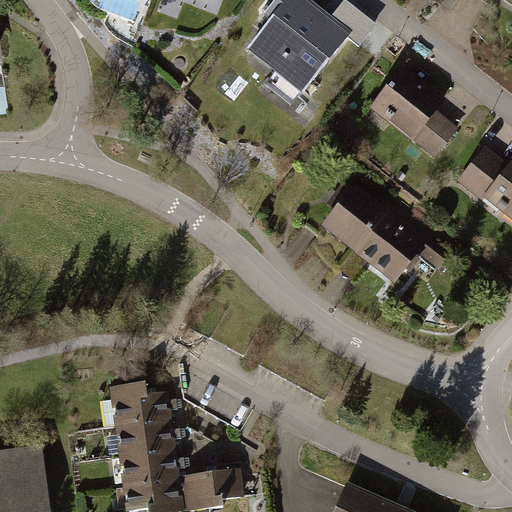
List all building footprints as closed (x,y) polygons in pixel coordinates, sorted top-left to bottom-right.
[(345,39),(296,0),(284,0),(243,50),(300,96),(345,39)] [(511,0),(489,0),(511,11),(511,0)] [(444,106),(400,73),(370,112),(433,160),(453,133),(434,119),(444,106)] [(511,166),(508,172),(485,153),(459,187),(511,228),(511,166)] [(424,244),(343,187),(312,232),(393,288),(424,244)] [(146,385),(115,389),(110,390),(125,511),(224,511),(223,503),(245,500),(241,470),(181,478),(170,395),(147,398),(146,385)] [(52,511),(44,446),(0,452),(0,511),(52,511)] [(407,511),(349,488),(338,511),(407,511)]
